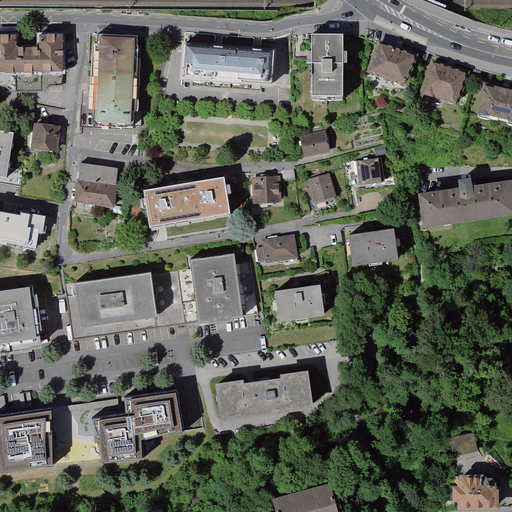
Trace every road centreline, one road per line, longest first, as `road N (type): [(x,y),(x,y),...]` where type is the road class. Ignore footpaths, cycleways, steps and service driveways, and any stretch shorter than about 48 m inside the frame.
road 1 (residential): [(80,17),(261,29),(328,19),(359,0)]
road 2 (residential): [(80,17),(64,210)]
road 3 (residential): [(0,390),(184,365)]
road 4 (residential): [(182,345),(0,370)]
road 5 (residential): [(184,365),(201,373),(319,357)]
road 6 (primary): [(386,8),(511,59)]
